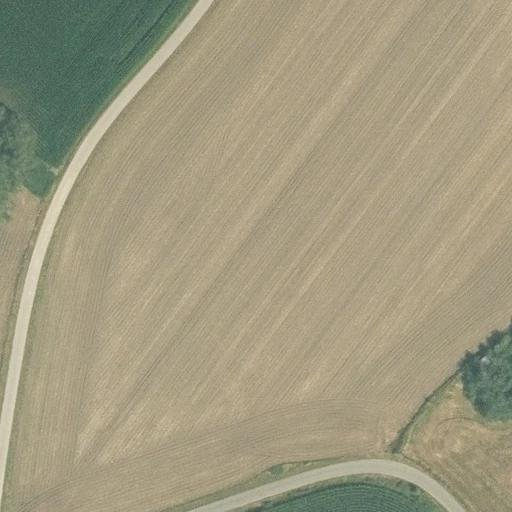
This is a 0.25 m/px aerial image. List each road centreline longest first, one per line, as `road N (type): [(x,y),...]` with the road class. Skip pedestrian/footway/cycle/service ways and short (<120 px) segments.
road 1 (unclassified): [(0,472),(37,246),(99,129),(206,0)]
road 2 (unclassified): [(218,511),(353,470),(412,478),(449,511)]
